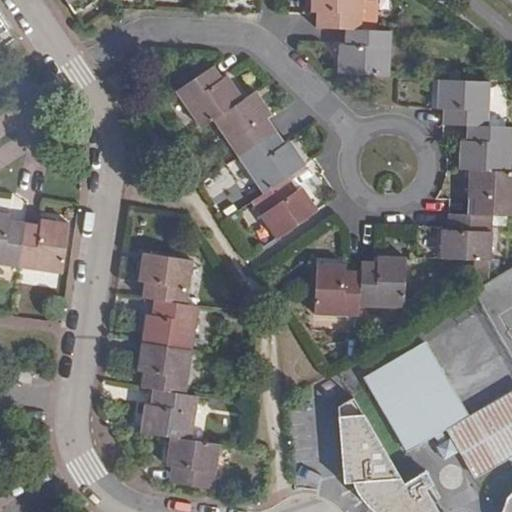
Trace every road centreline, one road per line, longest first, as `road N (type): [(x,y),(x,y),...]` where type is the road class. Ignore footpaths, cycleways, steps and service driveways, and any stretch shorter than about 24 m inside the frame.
road 1 (residential): [(138,511),(97,485),(78,446),(114,151),(74,72)]
road 2 (residential): [(74,72),(145,31),(251,36),(362,135)]
road 3 (residential): [(348,171),(361,194),(385,204),(410,196),(424,176),(424,152),(408,132),(385,126),(362,135)]
